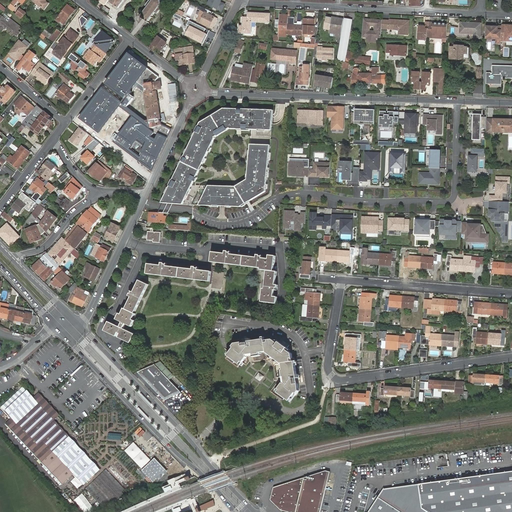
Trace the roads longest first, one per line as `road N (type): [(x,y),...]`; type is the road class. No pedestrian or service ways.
road 1 (residential): [(457,101),(454,190),(446,201),(288,193),(234,221),(141,203)]
road 2 (residential): [(511,357),(336,379),(329,349),(341,280)]
road 3 (residential): [(195,88),(457,101)]
road 4 (secondary): [(254,511),(79,325)]
road 5 (residential): [(238,1),(480,14)]
road 6 (secondary): [(66,338),(234,511)]
road 7 (residential): [(341,280),(511,293)]
road 8 (residential): [(141,203),(79,325)]
